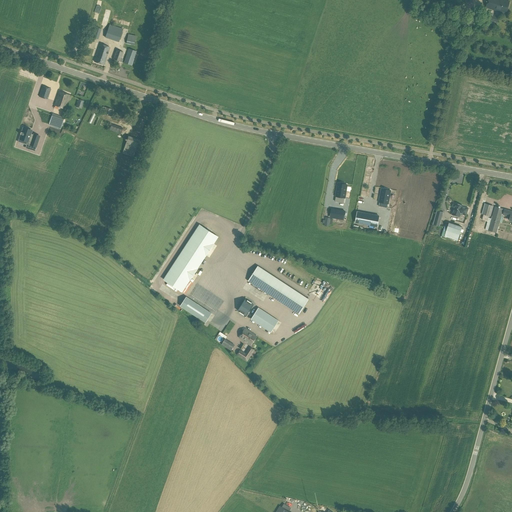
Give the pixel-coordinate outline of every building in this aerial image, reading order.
[(503,0),(488,0),(485,8),(501,12),(501,13),(506,14),(510,2),(503,0)] [(458,2),(454,13),(460,16),(465,5),(458,2)] [(94,3),(90,18),(95,19),(99,4),(94,3)] [(486,14),(485,18),(497,22),(498,18),(492,16),(493,14),(490,13),(490,15),(486,14)] [(109,25),(105,38),(118,42),(123,29),(109,25)] [(92,26),(89,37),(98,39),(101,29),(92,26)] [(128,34),(126,44),(134,45),(136,36),(128,34)] [(100,44),(94,62),(104,65),(110,48),(100,44)] [(129,49),(123,63),(131,66),(137,52),(129,49)] [(116,50),(113,59),(120,62),(123,52),(116,50)] [(42,86),(38,97),(48,100),(51,89),(42,86)] [(59,92),(55,105),(65,109),(69,95),(59,92)] [(106,107),(104,114),(110,116),(112,109),(106,107)] [(52,114),(50,121),(62,124),(64,118),(52,114)] [(138,118),(134,130),(141,132),(145,120),(138,118)] [(50,121),(49,125),(57,128),(60,129),(62,124),(50,121)] [(111,124),(109,130),(121,134),(123,128),(111,124)] [(20,139),(19,141),(26,144),(27,142),(28,142),(28,141),(31,142),(29,149),(34,151),(39,136),(33,134),(33,135),(33,136),(30,135),(31,134),(32,131),(23,128),(21,132),(20,132),(21,132),(21,134),(20,134),(21,134),(19,139),(20,139)] [(128,136),(122,153),(134,157),(140,140),(128,136)] [(350,180),(348,192),(358,194),(359,192),(363,193),(364,191),(371,193),(373,184),(350,180)] [(336,197),(335,201),(343,203),(344,198),(346,185),(344,184),(344,183),(341,183),(340,183),(338,183),(337,191),(336,191),(336,193),(336,194),(336,197)] [(383,189),(382,189),(380,197),(379,199),(380,199),(379,202),(380,202),(379,206),(387,208),(387,204),(390,190),(388,190),(387,189),(384,189),(383,189)] [(454,207),(452,214),(459,217),(460,213),(466,215),(468,208),(463,206),(455,203),(455,204),(454,204),(453,204),(452,206),(452,207),(454,207)] [(485,203),(482,214),(490,216),(493,206),(485,203)] [(495,206),(488,231),(497,233),(500,222),(501,216),(503,209),(495,206)] [(343,219),(345,211),(331,209),(330,217),(343,219)] [(502,215),(510,217),(509,221),(511,221),(511,212),(511,211),(511,210),(504,209),(502,215)] [(437,210),(433,225),(438,226),(442,212),(437,210)] [(379,216),(357,212),(355,222),(377,227),(379,216)] [(323,221),(323,224),(325,224),(325,226),(329,227),(329,225),(332,225),(333,220),(330,219),(326,218),(326,221),(323,221)] [(458,241),(462,227),(449,223),(444,237),(458,241)] [(200,224),(164,279),(183,292),(219,237),(200,224)] [(258,266),(248,281),(299,314),(308,299),(258,266)] [(186,297),(180,306),(205,323),(211,313),(186,297)] [(246,316),(254,305),(245,299),(238,310),(246,316)] [(259,308),(251,319),(271,332),(278,321),(259,308)] [(245,329),(239,338),(251,345),(257,336),(245,329)] [(225,339),(221,345),(231,351),(235,345),(225,339)] [(240,351),(238,355),(247,361),(250,357),(254,350),(249,347),(245,354),(240,351)]
